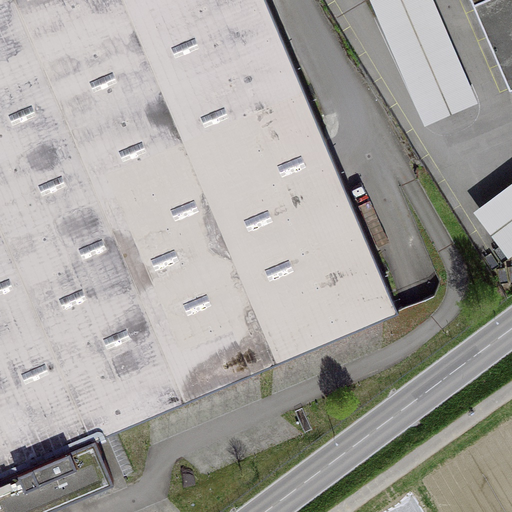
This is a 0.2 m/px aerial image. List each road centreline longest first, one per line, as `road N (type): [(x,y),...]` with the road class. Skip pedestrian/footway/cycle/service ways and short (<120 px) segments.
road 1 (primary): [(263,511),(511,329)]
road 2 (track): [(511,390),(339,511)]
